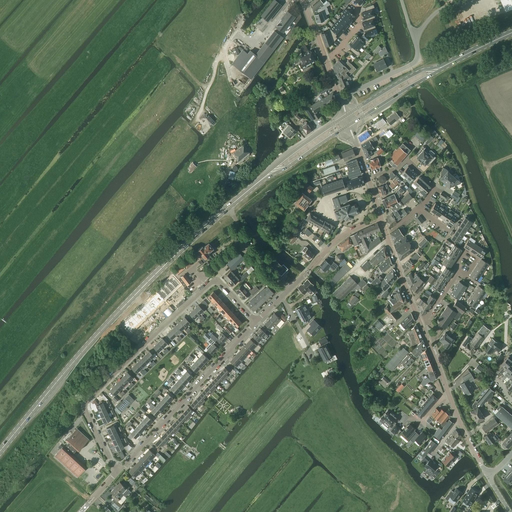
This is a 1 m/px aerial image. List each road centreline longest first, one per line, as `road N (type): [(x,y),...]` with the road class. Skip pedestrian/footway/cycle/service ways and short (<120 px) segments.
road 1 (primary): [(0,452),(139,290),(261,183)]
road 2 (residential): [(255,321),(216,278),(86,402),(116,473)]
road 3 (residential): [(116,473),(255,321)]
road 4 (residential): [(488,476),(429,343)]
road 5 (unclassified): [(347,94),(418,58),(401,0)]
